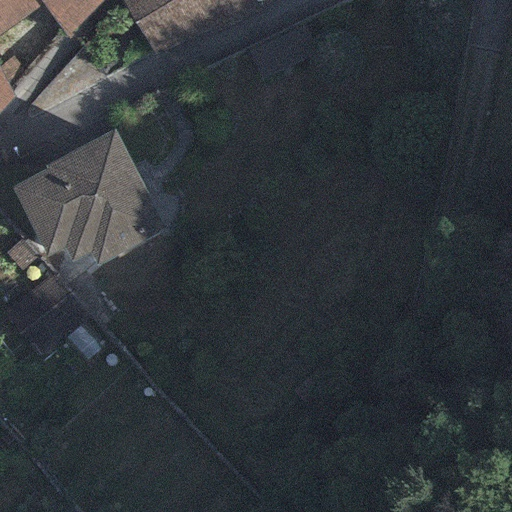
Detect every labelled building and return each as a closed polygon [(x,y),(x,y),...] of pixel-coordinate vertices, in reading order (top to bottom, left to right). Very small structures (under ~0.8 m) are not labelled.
[(0,0),(0,34),(41,6),(67,39),(103,0),(0,0)] [(119,0),(151,50),(213,21),(217,29),(258,7),(255,0),(119,0)] [(0,108),(12,94),(0,70),(0,108)] [(165,229),(114,131),(44,167),(46,169),(10,187),(46,256),(64,246),(72,261),(91,251),(97,263),(165,229)] [(53,276),(3,314),(36,356),(85,317),(53,276)]
